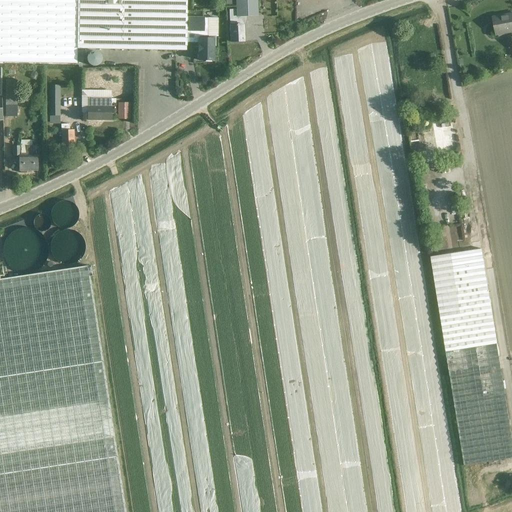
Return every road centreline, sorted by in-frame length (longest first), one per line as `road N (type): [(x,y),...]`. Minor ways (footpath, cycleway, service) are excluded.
road 1 (unclassified): [(0,206),(115,154),(270,57),(403,0)]
road 2 (unknown): [(436,0),(479,232)]
